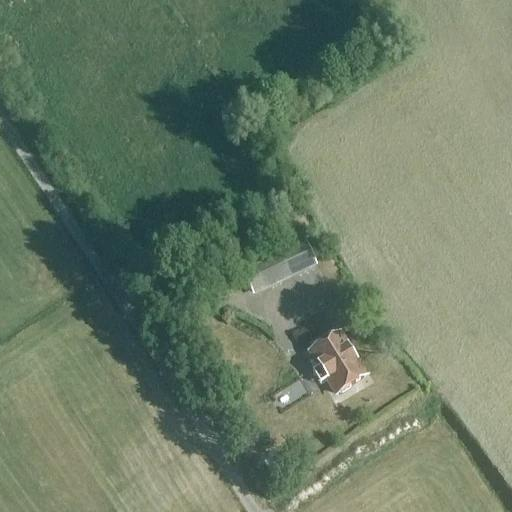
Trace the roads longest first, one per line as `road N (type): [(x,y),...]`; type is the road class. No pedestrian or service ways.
road 1 (track): [(268,511),(0,115)]
road 2 (track): [(413,413),(269,511)]
